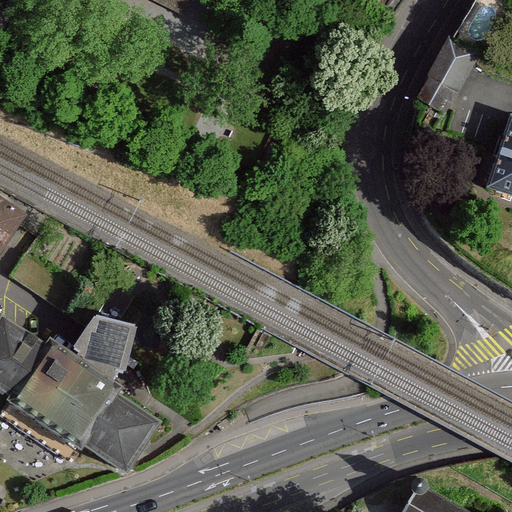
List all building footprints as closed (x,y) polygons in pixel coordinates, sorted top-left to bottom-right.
[(166,0),(183,8),(187,0),(166,0)] [(442,45),(416,97),(450,114),(476,62),(442,45)] [(511,125),(497,120),(473,192),(511,204),(511,125)] [(0,271),(33,224),(0,201),(0,271)] [(31,338),(4,321),(0,327),(0,388),(12,396),(0,414),(0,415),(70,461),(82,442),(124,470),(156,420),(116,394),(120,387),(111,381),(117,372),(127,320),(85,308),(60,347),(35,331),(31,338)] [(13,428),(4,445),(46,468),(55,452),(13,428)] [(410,488),(412,490),(399,511),(510,511),(501,507),(498,511),(467,511),(423,486),(423,485),(423,482),(422,479),(420,477),(417,476),(414,476),(412,477),(410,479),(409,482),(409,485),(410,488)]
